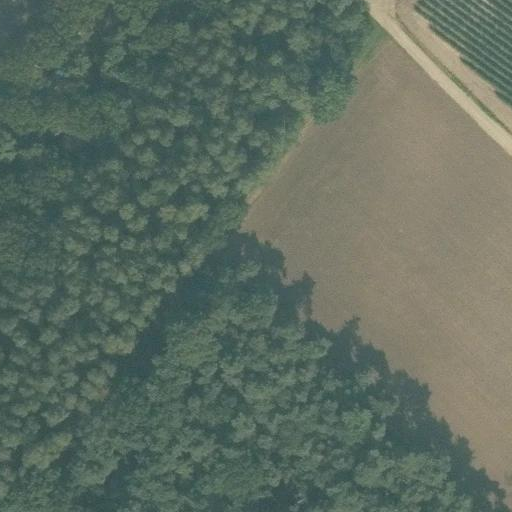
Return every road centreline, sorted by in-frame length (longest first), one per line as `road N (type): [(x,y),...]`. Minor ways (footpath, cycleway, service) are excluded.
road 1 (track): [(19,511),(387,0)]
road 2 (track): [(511,153),(350,0)]
